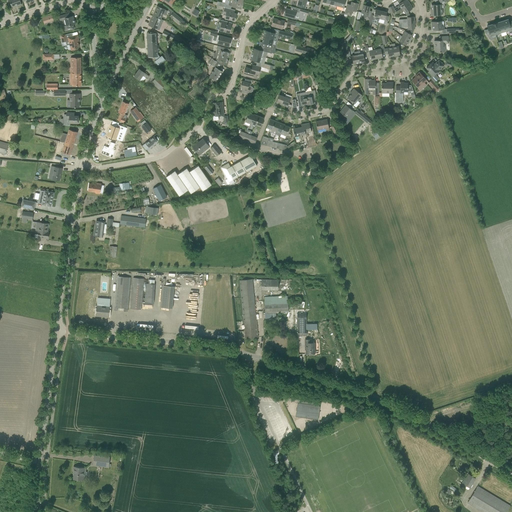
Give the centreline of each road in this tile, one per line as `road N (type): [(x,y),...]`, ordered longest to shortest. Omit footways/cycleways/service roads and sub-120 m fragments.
road 1 (unclassified): [(57,330),(233,350),(379,399),(511,473)]
road 2 (residential): [(229,93),(288,116),(329,108),(354,71),(414,53),(421,37),(417,0)]
road 3 (tertiary): [(37,511),(57,330)]
road 4 (residential): [(81,164),(162,156),(199,125),(205,98),(229,93)]
road 5 (unknown): [(248,355),(258,397),(311,511)]
road 6 (tertiary): [(57,330),(81,164)]
